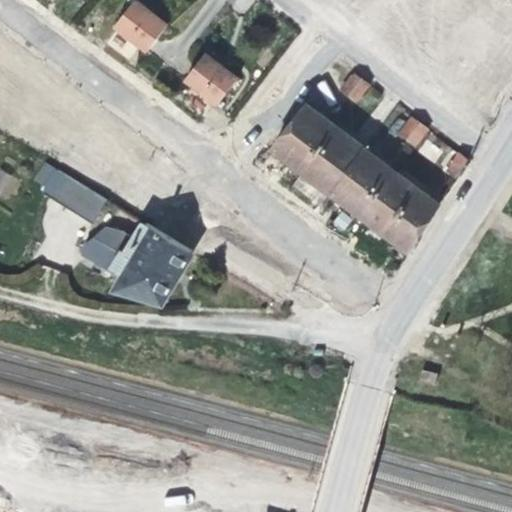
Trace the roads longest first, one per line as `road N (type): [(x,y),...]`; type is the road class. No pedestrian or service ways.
road 1 (track): [(211,173),(0,15)]
road 2 (residential): [(337,330),(189,238),(182,217),(211,173)]
road 3 (residential): [(321,32),(506,153)]
road 4 (tertiary): [(390,334),(506,153)]
road 5 (tertiary): [(337,511),(390,334)]
road 6 (residential): [(321,32),(211,173)]
road 7 (unclassified): [(162,322),(337,330)]
road 8 (track): [(0,288),(109,319),(162,322)]
road 9 (track): [(511,405),(390,334)]
